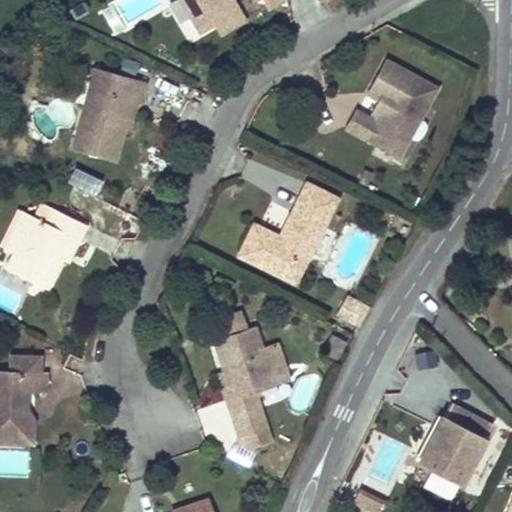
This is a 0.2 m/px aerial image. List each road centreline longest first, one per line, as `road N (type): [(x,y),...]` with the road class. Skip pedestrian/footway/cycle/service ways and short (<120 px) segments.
road 1 (residential): [(395,0),(256,75),(241,95),(122,320),(120,355),(151,421)]
road 2 (residential): [(304,511),(407,281)]
road 3 (residential): [(407,281),(505,132)]
road 4 (residential): [(407,281),(511,388)]
road 5 (residential): [(505,132),(511,0)]
